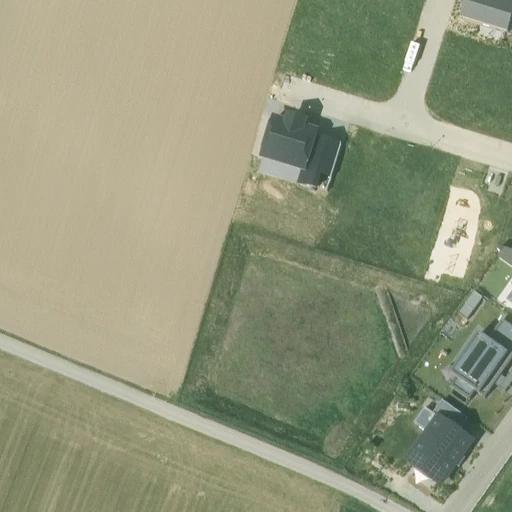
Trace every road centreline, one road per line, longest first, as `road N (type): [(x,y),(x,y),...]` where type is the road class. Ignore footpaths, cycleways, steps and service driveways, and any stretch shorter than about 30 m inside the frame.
road 1 (unclassified): [(0,345),(394,511)]
road 2 (residential): [(280,85),(405,122)]
road 3 (residential): [(405,122),(442,0)]
